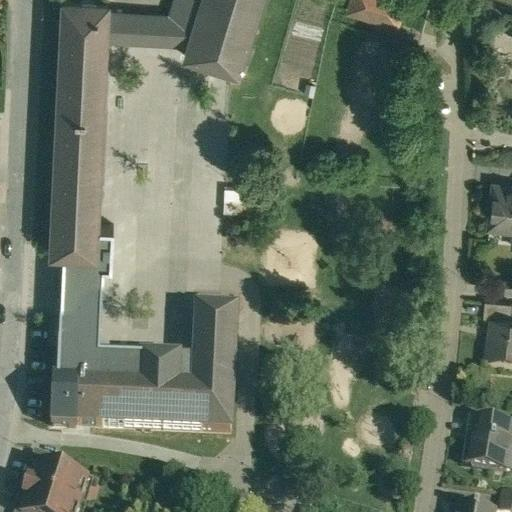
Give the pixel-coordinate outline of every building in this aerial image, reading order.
[(106,1),(87,0),(62,0),(51,251),(63,251),(62,269),(95,271),(95,264),(97,224),(105,40),(122,40),(122,39),(119,39),(119,29),(140,30),(140,17),(142,17),(141,13),(106,10),(106,1)] [(260,0),(173,0),(169,15),(150,14),(149,31),(161,31),(161,43),(189,44),(185,57),(237,73),(260,0)] [(351,0),(349,10),(348,10),(348,12),(349,12),(396,25),(395,26),(397,26),(397,25),(403,0),(404,0),(351,0)] [(150,14),(141,13),(142,17),(140,17),(140,30),(119,29),(119,39),(122,39),(122,40),(161,43),(161,31),(149,31),(150,14)] [(511,189),(494,188),(490,227),(511,229),(511,189)] [(95,264),(112,265),(114,225),(97,224),(95,264)] [(237,304),(198,302),(195,361),(141,358),(141,361),(100,358),(104,272),(95,271),(62,269),(57,381),(54,381),(51,428),(76,429),(77,426),(230,434),(237,304)] [(511,303),(484,301),(483,318),(491,319),(491,318),(511,319),(511,303)] [(511,319),(491,318),(491,319),(487,368),(511,370),(511,319)] [(511,427),(471,421),(471,423),(475,424),(473,438),(468,437),(464,469),(504,474),(511,427)] [(56,458),(34,451),(29,466),(36,468),(36,466),(52,472),(56,458)] [(52,472),(36,466),(36,468),(30,484),(28,484),(24,498),(26,498),(21,511),(77,511),(87,482),(52,472)] [(511,511),(511,494),(503,493),(500,511),(511,511)]
